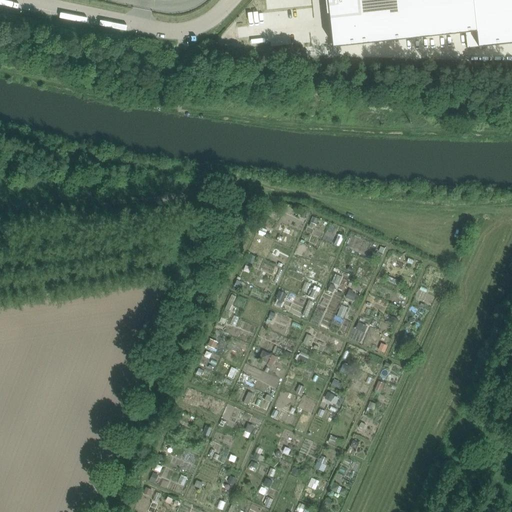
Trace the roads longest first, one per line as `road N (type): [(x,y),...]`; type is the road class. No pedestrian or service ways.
road 1 (track): [(102,511),(232,186)]
road 2 (track): [(284,117),(304,99),(511,105)]
road 3 (track): [(0,212),(232,186)]
road 4 (unclassified): [(15,0),(175,32),(206,22),(227,0)]
